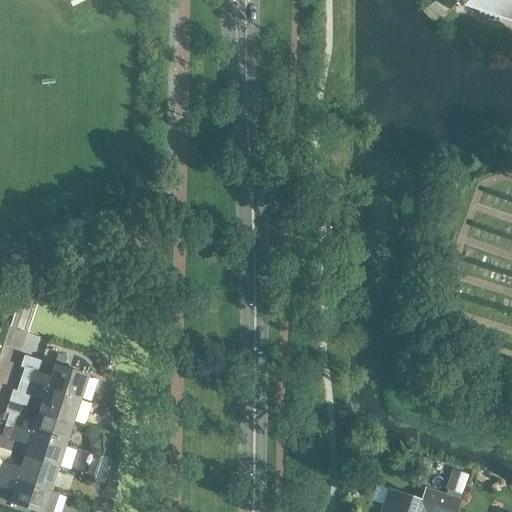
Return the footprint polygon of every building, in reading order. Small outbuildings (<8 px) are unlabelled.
[(511,0),(440,0),(449,9),(455,5),(477,12),(477,14),(497,21),(502,20),(511,23),(511,0)] [(58,354),(55,365),(62,368),(66,357),(58,354)] [(24,369),(20,381),(47,389),(81,400),(89,377),(55,366),(51,378),(24,369)] [(43,400),(39,412),(74,423),(81,400),(47,389),(20,381),(17,392),(43,400)] [(114,411),(104,408),(101,418),(111,421),(111,420),(111,422),(118,422),(119,422),(119,412),(118,412),(114,412),(114,411)] [(9,414),(5,426),(32,435),(66,446),(74,423),(39,412),(36,423),(9,414)] [(28,446),(24,457),(59,468),(66,446),(32,435),(5,426),(2,437),(28,446)] [(89,439),(89,450),(100,450),(100,439),(89,439)] [(0,461),(0,474),(17,480),(51,491),(59,468),(24,457),(21,469),(0,461)] [(111,486),(117,467),(119,463),(117,463),(100,457),(93,479),(111,486)] [(17,480),(0,474),(0,487),(13,492),(9,504),(34,511),(52,511),(59,494),(51,492),(51,491),(17,480)] [(424,502),(390,490),(382,511),(456,511),(461,499),(429,488),(424,502)]
